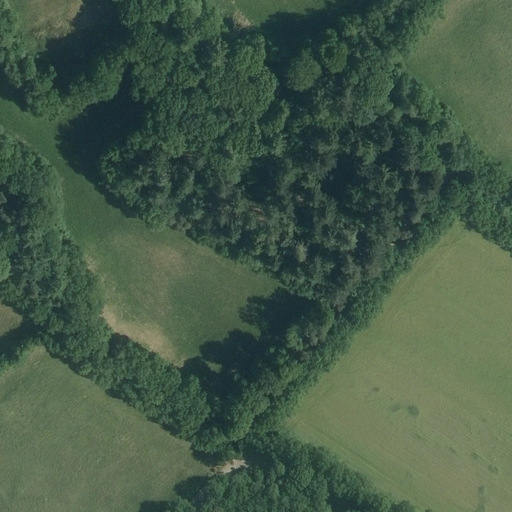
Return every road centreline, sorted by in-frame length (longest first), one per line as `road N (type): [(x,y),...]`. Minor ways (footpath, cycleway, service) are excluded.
road 1 (track): [(409,0),(377,37),(374,64),(454,165),(243,419),(233,440),(242,469)]
road 2 (track): [(234,436),(0,290)]
road 3 (tertiary): [(189,511),(232,474),(261,466),(344,511)]
